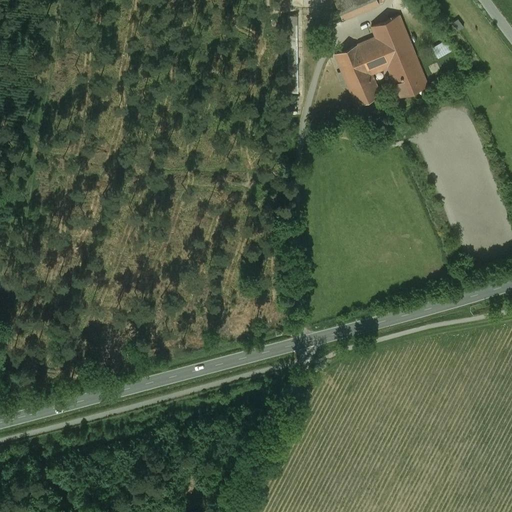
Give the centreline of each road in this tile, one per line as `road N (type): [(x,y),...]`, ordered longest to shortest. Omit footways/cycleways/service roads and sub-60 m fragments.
road 1 (secondary): [(302,342),(0,422)]
road 2 (secondary): [(511,284),(302,342)]
road 3 (unclassified): [(226,511),(307,363),(302,342)]
